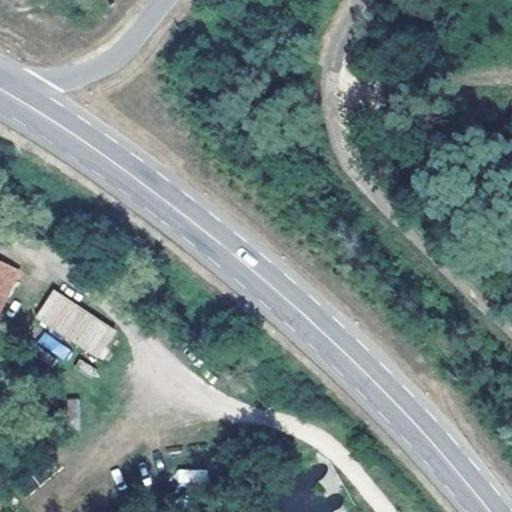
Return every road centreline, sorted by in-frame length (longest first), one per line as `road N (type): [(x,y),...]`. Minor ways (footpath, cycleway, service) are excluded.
road 1 (primary): [(13,97),(121,168),(306,316),(399,406),(489,511)]
road 2 (track): [(384,511),(312,436),(191,400),(104,299),(0,230)]
road 3 (track): [(511,328),(371,203),(331,115),(335,51),(360,0)]
road 4 (tertiary): [(163,0),(110,63),(13,97)]
